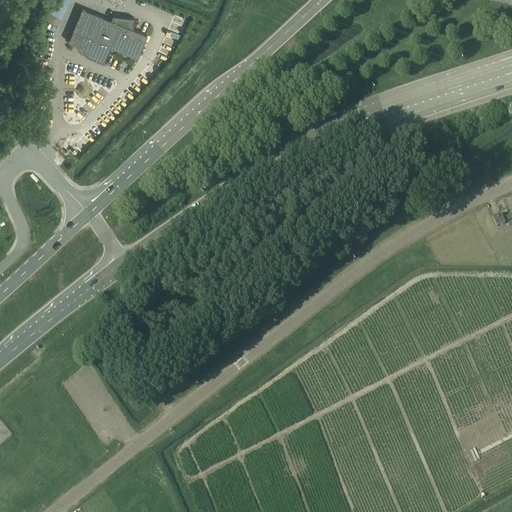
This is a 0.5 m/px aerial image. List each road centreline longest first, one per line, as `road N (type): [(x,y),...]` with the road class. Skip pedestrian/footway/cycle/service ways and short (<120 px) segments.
road 1 (unclassified): [(52,511),(404,235),(511,184)]
road 2 (primary): [(122,264),(305,147),(511,70)]
road 3 (primary): [(322,0),(88,213)]
road 4 (primary): [(0,361),(122,264)]
road 5 (unclassified): [(0,267),(24,237),(4,182),(31,152)]
road 6 (primary): [(88,213),(0,295)]
